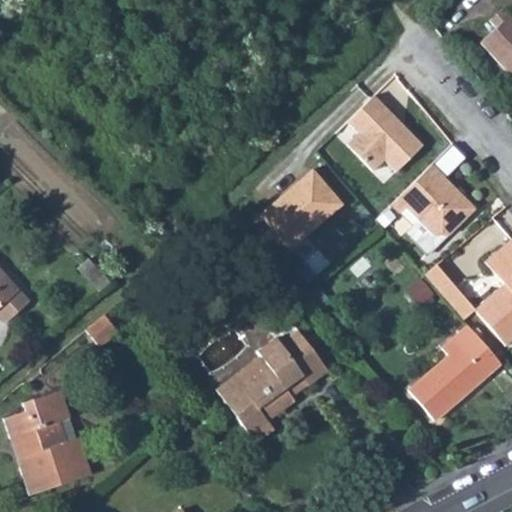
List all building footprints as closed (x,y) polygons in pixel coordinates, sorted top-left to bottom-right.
[(493,26),(477,40),(511,77),(511,21),(499,8),(486,18),(493,26)] [(369,94),(344,119),(355,131),(343,143),(368,169),(379,158),(392,171),(419,145),(369,94)] [(402,205),(416,219),(403,231),(425,253),(472,208),(428,163),(387,202),(395,211),(402,205)] [(308,167),(277,193),(282,198),(261,216),(288,246),(339,202),(308,167)] [(451,285),(439,295),(460,319),(471,310),(501,345),(511,335),(511,241),(508,237),(482,260),(500,281),(471,307),(451,285)] [(432,263),(420,273),(421,274),(438,294),(439,295),(451,285),(432,263)] [(0,272),(0,320),(2,323),(26,301),(0,272)] [(421,274),(404,290),(421,309),(438,294),(421,274)] [(100,313),(80,329),(94,345),(113,330),(100,313)] [(446,354),(405,390),(431,420),(484,374),(467,355),(481,344),(464,324),(439,346),(446,354)] [(257,356),(213,390),(250,441),(269,428),(263,420),(290,399),(282,388),(297,376),(304,385),(324,370),(294,329),(276,343),(271,336),(252,350),(257,356)] [(1,417),(8,438),(13,436),(22,464),(17,465),(26,495),(88,474),(75,436),(72,437),(57,389),(21,401),(23,409),(1,417)] [(13,436),(8,438),(17,465),(22,464),(13,436)]
